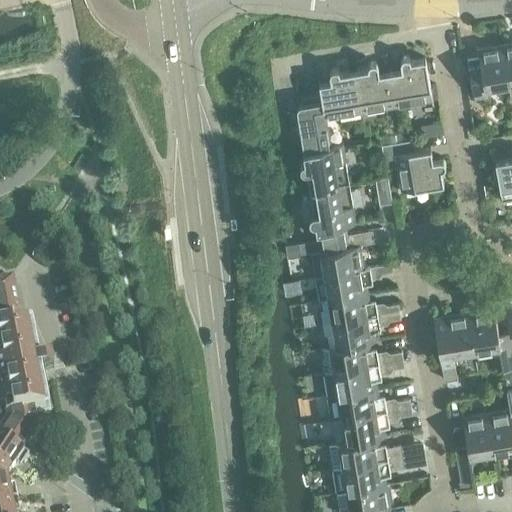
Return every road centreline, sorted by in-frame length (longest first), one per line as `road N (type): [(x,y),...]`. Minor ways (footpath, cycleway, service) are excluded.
road 1 (residential): [(445,511),(404,246),(472,234),(444,7)]
road 2 (secondary): [(239,511),(177,17)]
road 3 (residential): [(85,511),(40,276)]
road 4 (tertiary): [(0,193),(59,139),(75,89),(60,0)]
road 5 (residential): [(444,7),(400,40),(280,65)]
road 6 (tertiary): [(319,0),(444,7)]
